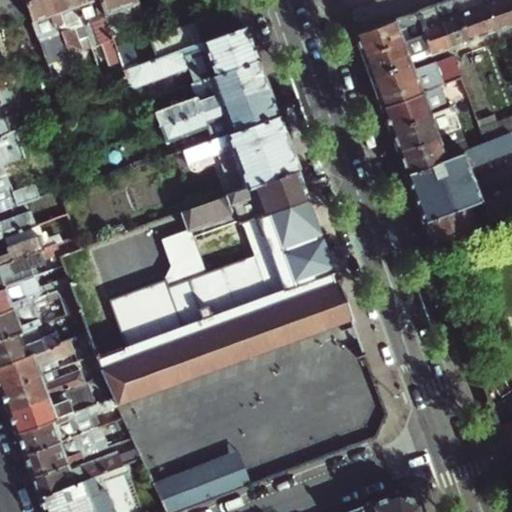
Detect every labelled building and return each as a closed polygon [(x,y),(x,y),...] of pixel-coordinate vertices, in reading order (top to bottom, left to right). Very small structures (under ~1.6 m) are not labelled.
[(24,0),(0,0),(0,24),(29,13),(24,0)] [(69,53),(49,0),(24,0),(29,13),(39,39),(47,36),(55,58),(69,53)] [(81,23),(72,0),(49,0),(69,53),(80,49),(72,27),(81,23)] [(98,0),(72,0),(81,23),(82,24),(87,22),(95,44),(101,42),(104,48),(115,45),(104,14),(98,0)] [(136,0),(98,0),(104,14),(137,2),(136,0)] [(452,0),(457,12),(485,2),(484,0),(452,0)] [(511,0),(484,0),(485,2),(495,30),(511,23),(511,0)] [(495,30),(485,2),(457,12),(467,40),(495,30)] [(435,3),(416,10),(424,31),(427,40),(432,53),(451,46),(440,18),(435,3)] [(201,41),(244,25),(236,4),(194,20),(195,23),(201,41)] [(424,31),(416,10),(353,33),(361,54),(403,38),(424,31)] [(457,12),(440,18),(451,46),(467,40),(457,12)] [(195,23),(161,35),(168,54),(182,49),(181,48),(201,41),(195,23)] [(256,60),(244,25),(201,41),(181,48),(182,49),(168,54),(157,58),(138,64),(124,69),(126,75),(130,84),(136,87),(189,68),(194,82),(256,60)] [(424,31),(403,38),(406,47),(427,40),(424,31)] [(168,54),(161,35),(150,39),(157,58),(168,54)] [(403,38),(361,54),(369,76),(411,60),(432,53),(427,40),(406,47),(403,38)] [(129,40),(115,45),(124,69),(138,64),(129,40)] [(460,76),(453,57),(435,63),(442,82),(460,76)] [(0,87),(9,85),(0,60),(0,87)] [(158,127),(267,88),(256,60),(194,82),(197,90),(212,85),(214,90),(153,112),(158,127)] [(411,60),(369,76),(370,80),(380,105),(442,82),(435,63),(434,61),(414,68),(412,64),(411,60)] [(442,82),(380,105),(388,128),(451,105),(453,112),(461,109),(459,102),(468,99),(460,76),(442,82)] [(277,116),(267,88),(158,127),(164,141),(205,127),(204,122),(222,116),(229,133),(277,116)] [(388,128),(396,150),(438,134),(432,120),(437,118),(439,122),(450,118),(452,123),(456,121),(453,112),(451,105),(388,128)] [(511,131),(511,115),(496,121),(501,135),(511,131)] [(297,169),(277,116),(229,133),(181,150),(186,164),(215,154),(229,150),(241,181),(227,186),(230,193),(297,169)] [(0,135),(22,125),(20,121),(10,126),(7,118),(0,120),(0,135)] [(501,135),(496,121),(479,128),(484,142),(501,135)] [(0,174),(6,173),(3,163),(25,155),(19,138),(26,136),(22,125),(0,135),(0,174)] [(404,172),(421,219),(480,197),(466,160),(477,156),(483,159),(511,148),(511,131),(501,135),(484,142),(466,149),(404,172)] [(438,134),(396,150),(404,172),(466,149),(463,138),(442,146),(438,134)] [(215,154),(227,186),(241,181),(229,150),(215,154)] [(241,222),(264,214),(307,198),(297,169),(230,193),(179,212),(186,230),(228,215),(231,208),(229,205),(234,203),(241,222)] [(35,184),(13,192),(17,204),(39,196),(35,184)] [(4,187),(7,194),(13,192),(10,185),(4,187)] [(492,217),(511,209),(511,185),(485,196),(492,217)] [(0,188),(0,210),(11,206),(7,194),(4,187),(0,188)] [(17,204),(13,192),(7,194),(11,206),(17,204)] [(480,197),(421,219),(429,240),(492,217),(485,196),(480,197)] [(117,402),(351,318),(307,198),(264,214),(288,278),(296,275),(299,283),(291,286),(97,355),(101,365),(105,376),(114,396),(117,402)] [(0,236),(35,224),(30,211),(0,221),(0,236)] [(35,224),(0,236),(0,263),(41,248),(56,243),(60,255),(80,248),(66,213),(35,224)] [(56,243),(41,248),(46,262),(61,256),(60,255),(56,243)] [(41,248),(0,263),(0,287),(34,275),(31,268),(46,262),(41,248)] [(91,277),(80,248),(60,255),(61,256),(64,265),(69,277),(71,284),(91,277)] [(34,275),(0,287),(0,310),(71,284),(69,277),(41,287),(37,274),(34,275)] [(288,278),(291,286),(299,283),(296,275),(288,278)] [(0,310),(0,337),(36,325),(40,324),(35,311),(62,300),(67,314),(80,309),(71,284),(0,310)] [(80,309),(67,314),(71,325),(85,321),(80,309)] [(36,325),(0,337),(0,364),(89,332),(86,326),(70,331),(69,327),(55,331),(53,326),(38,331),(36,325)] [(89,332),(0,364),(0,388),(41,374),(37,365),(93,345),(89,332)] [(87,382),(89,381),(105,376),(101,365),(83,371),(87,382)] [(41,374),(0,388),(0,389),(8,410),(48,396),(63,390),(87,382),(83,371),(82,369),(44,382),(41,374)] [(63,390),(66,398),(88,390),(93,404),(97,402),(89,381),(87,382),(63,390)] [(48,396),(8,410),(16,432),(93,404),(88,390),(66,398),(51,404),(48,396)] [(93,404),(16,432),(23,453),(80,432),(76,421),(118,405),(117,402),(114,396),(97,402),(93,404)] [(80,432),(23,453),(31,474),(68,460),(108,446),(105,438),(94,441),(89,429),(80,432)] [(138,449),(120,455),(124,465),(142,458),(138,449)] [(68,460),(31,474),(39,496),(109,471),(124,465),(120,455),(118,450),(71,468),(68,460)] [(188,509),(251,485),(239,451),(175,475),(188,509)] [(112,511),(104,489),(97,492),(95,486),(102,483),(112,480),(109,471),(39,496),(44,511),(112,511)] [(179,511),(188,509),(175,475),(153,484),(165,511),(179,511)] [(104,489),(102,483),(95,486),(97,492),(104,489)] [(396,492),(344,511),(425,511),(421,501),(396,492)]
